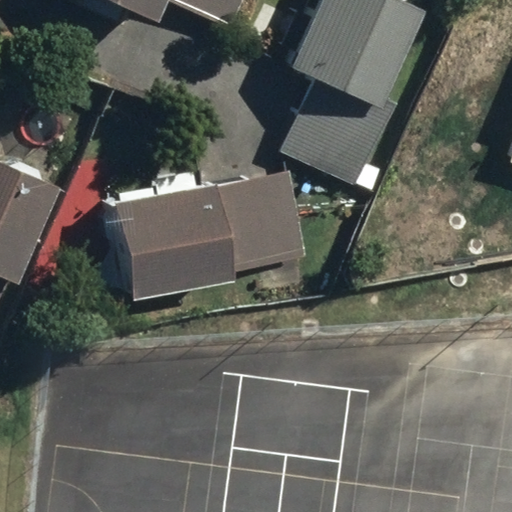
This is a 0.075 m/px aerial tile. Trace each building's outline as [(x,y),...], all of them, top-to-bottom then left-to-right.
[(235,0),(119,0),(149,14),(155,0),(173,0),(225,24),(235,0)] [(307,0),(283,58),(378,98),(419,0),(307,0)] [(198,68),(132,39),(112,85),(178,114),(198,68)] [(511,134),(503,156),(511,159),(511,134)] [(0,274),(11,279),(52,181),(39,176),(42,168),(10,155),(6,163),(0,160),(0,274)] [(105,190),(125,294),(231,274),(229,266),(303,252),(287,166),(214,179),(213,175),(194,179),(192,167),(150,175),(151,182),(105,190)]
